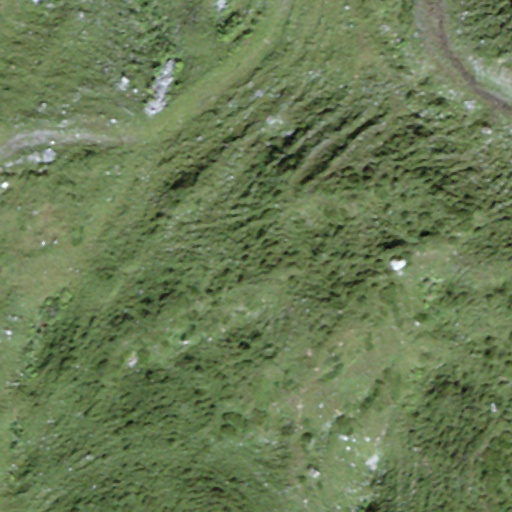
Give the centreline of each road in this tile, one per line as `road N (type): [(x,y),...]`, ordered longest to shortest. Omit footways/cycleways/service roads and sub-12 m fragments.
road 1 (track): [(0,145),(27,136),(154,134),(262,47),(282,0)]
road 2 (track): [(430,0),(441,51),(511,108)]
